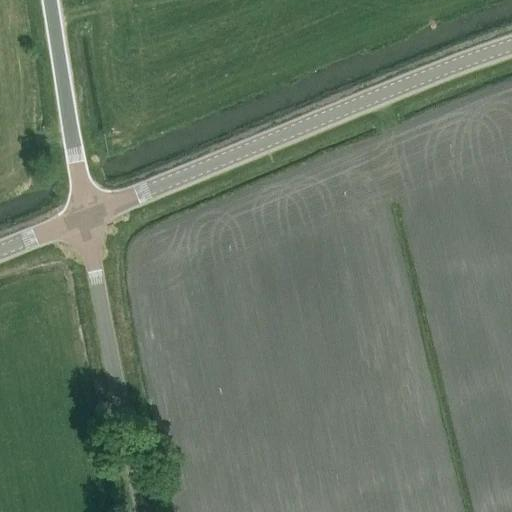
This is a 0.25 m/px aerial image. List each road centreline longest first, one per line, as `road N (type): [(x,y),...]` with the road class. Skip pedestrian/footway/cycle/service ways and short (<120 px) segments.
road 1 (tertiary): [(83,219),(511,43)]
road 2 (unclassified): [(148,511),(83,219)]
road 3 (unclassified): [(83,219),(48,0)]
